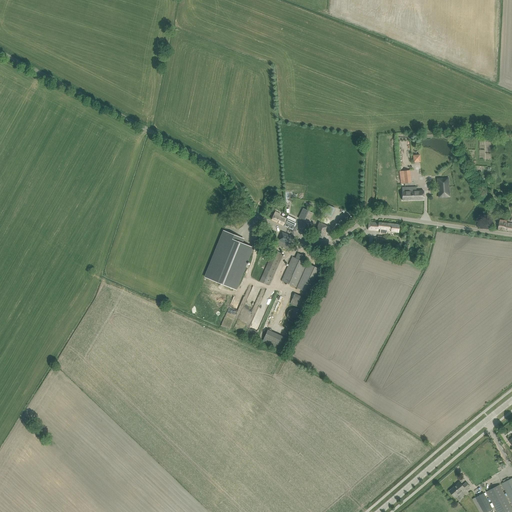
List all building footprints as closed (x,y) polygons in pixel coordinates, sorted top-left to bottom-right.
[(400,172),(400,179),(401,184),(408,183),(407,178),(410,178),(410,171),(409,171),(400,172)] [(448,178),(437,179),(439,197),(450,196),(448,178)] [(423,191),(416,191),(409,191),(409,187),(402,187),(402,191),(402,200),(424,200),(423,191)] [(304,214),(301,219),(308,223),(313,213),(308,210),(306,215),(304,214)] [(271,220),(283,225),(286,219),(285,219),(279,216),(279,215),(275,212),(273,215),(271,220)] [(286,219),(283,225),(296,231),(299,224),(286,218),(285,219),(286,219)] [(500,220),(498,229),(511,231),(511,223),(507,223),(507,221),(500,220)] [(319,222),(316,230),(314,234),(322,238),(328,226),(328,225),(322,222),(320,222),(319,222)] [(369,222),(368,230),(373,230),(378,230),(378,229),(380,229),(380,233),(386,234),(387,231),(391,231),(391,232),(398,233),(399,230),(399,225),(379,222),(379,223),(375,223),(369,222)] [(224,231),(205,277),(235,289),(252,247),(241,243),(243,238),(224,231)] [(293,242),(295,238),(282,232),(280,236),(276,245),(289,251),(293,242)] [(377,244),(384,245),(385,237),(378,236),(377,237),(374,237),(373,244),(377,244)] [(259,281),(270,286),(283,254),(274,250),(259,281)] [(305,257),(304,256),(298,253),(296,258),(292,257),(290,261),(280,281),(294,288),(304,267),(307,263),(303,261),(305,257)] [(308,263),(306,268),(297,288),(311,294),(322,270),(308,263)] [(290,303),(305,310),(309,300),(294,293),(290,303)] [(511,477),(501,483),(511,503),(511,477)] [(450,491),(453,495),(455,497),(465,488),(466,490),(470,487),(466,482),(463,485),(460,482),(450,491)] [(487,491),(497,511),(511,511),(511,507),(500,484),(487,491)] [(476,497),(483,511),(486,511),(493,509),(484,493),(476,497)]
